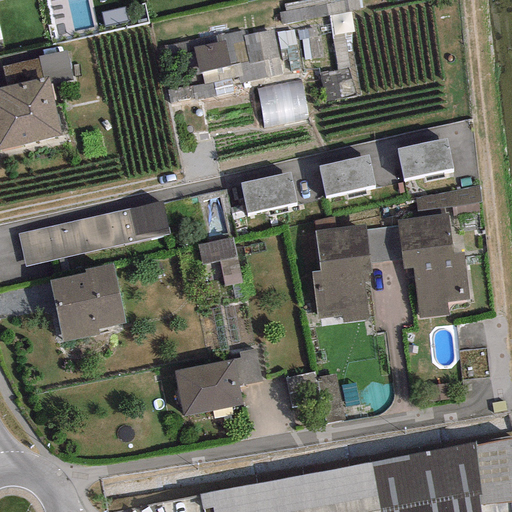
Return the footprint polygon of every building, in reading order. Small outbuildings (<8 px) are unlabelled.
[(279,13),(281,25),(328,16),(350,11),(359,10),(357,0),(308,0),(283,5),(285,12),(279,13)] [(350,11),(328,16),(337,70),(349,68),(343,34),(353,32),(350,11)] [(301,41),(304,61),(322,58),(319,37),(316,37),(315,28),(296,31),(298,41),(301,41)] [(283,74),(273,30),(244,37),(243,31),(216,37),(218,43),(193,49),(198,75),(201,74),(203,84),(191,86),(194,102),(233,93),(231,80),(237,79),(238,84),(283,74)] [(293,30),(276,33),(281,62),(287,61),(289,72),(300,70),(293,30)] [(48,76),(50,84),(71,79),(65,51),(37,57),(38,58),(43,77),(48,76)] [(6,85),(43,77),(38,58),(1,67),(6,85)] [(326,102),(355,96),(349,68),(337,70),(319,74),(326,102)] [(0,148),(61,135),(50,84),(48,76),(43,77),(6,85),(0,86),(0,148)] [(308,119),(300,80),(256,89),(264,128),(308,119)] [(446,138),(396,149),(403,179),(453,168),(446,138)] [(368,155),(318,166),(324,196),(374,185),(368,155)] [(289,172),(239,183),(246,213),(296,202),(289,172)] [(480,202),(478,186),(416,199),(417,211),(480,202)] [(161,201),(18,234),(25,266),(168,234),(161,201)] [(446,214),(396,220),(397,226),(401,260),(403,269),(411,268),(418,319),(448,315),(446,303),(468,300),(462,252),(452,253),(446,214)] [(364,225),(314,232),(320,271),(310,273),(316,321),(340,317),(341,324),(368,320),(363,283),(369,282),(368,274),(371,274),(369,264),(365,230),(364,225)] [(369,264),(401,260),(397,226),(365,230),(369,264)] [(218,262),(236,258),(232,238),(197,245),(201,266),(218,262)] [(224,287),(241,284),(236,258),(218,262),(224,287)] [(84,273),(49,281),(62,342),(98,335),(97,330),(124,324),(112,264),(84,270),(84,273)] [(239,387),(261,382),(255,350),(238,353),(239,359),(233,360),(239,387)] [(233,360),(173,371),(182,417),(242,405),(239,387),(233,360)] [(336,371),(290,378),(295,410),(341,403),(336,371)] [(511,439),(199,494),(202,511),(480,511),(480,505),(511,501),(511,439)]
